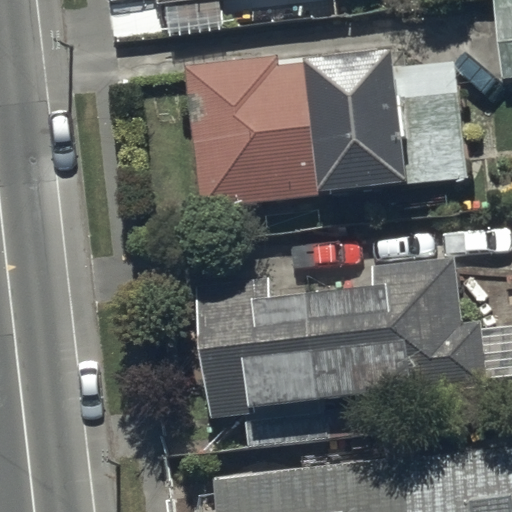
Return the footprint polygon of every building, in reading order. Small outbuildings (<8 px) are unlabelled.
[(222,23),(218,0),(162,0),(163,3),(170,2),(173,29),(222,23)] [(511,0),(497,0),(502,78),(511,77),(511,0)] [(189,67),(203,211),(473,180),(459,62),(399,68),(397,46),(189,67)] [(201,286),(213,420),(252,417),(251,410),(492,390),(491,381),(511,379),(511,326),(485,329),(484,325),(465,327),(459,260),(378,267),(380,289),(271,299),(269,280),(201,286)] [(511,511),(511,443),(214,479),(218,511),(511,511)]
